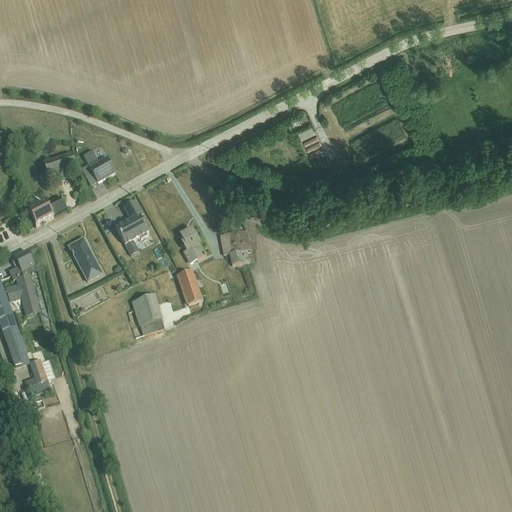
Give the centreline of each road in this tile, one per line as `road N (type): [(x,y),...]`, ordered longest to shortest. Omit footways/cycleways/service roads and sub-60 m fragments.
road 1 (track): [(173,164),(222,174),(248,221),(294,233),(511,178)]
road 2 (tertiary): [(511,18),(408,45),(185,158)]
road 3 (tertiary): [(185,158),(0,257)]
road 4 (residential): [(185,158),(74,115),(0,104)]
